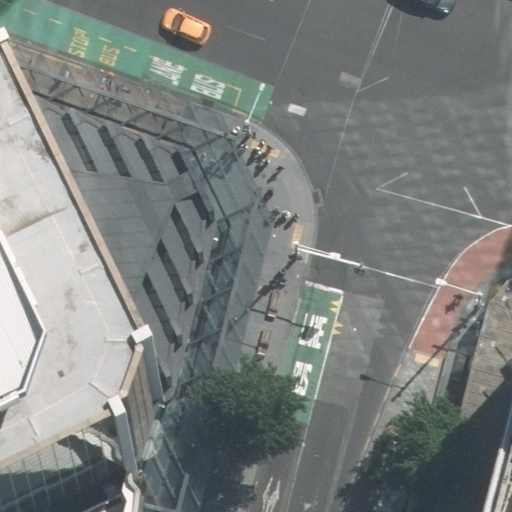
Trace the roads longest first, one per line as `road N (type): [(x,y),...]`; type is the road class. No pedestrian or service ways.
road 1 (tertiary): [(491,61),(361,231),(288,511)]
road 2 (secondary): [(316,0),(491,61)]
